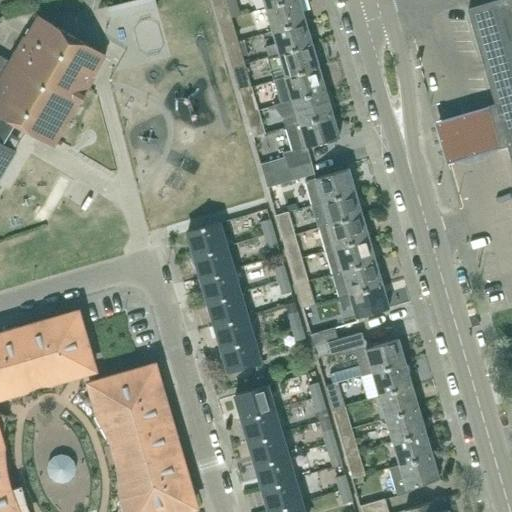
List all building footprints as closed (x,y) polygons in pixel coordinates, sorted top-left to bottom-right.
[(111,20),(157,7),(155,0),(138,0),(108,8),(111,20)] [(211,0),(218,22),(231,19),(225,0),(211,0)] [(262,0),(265,9),(294,0),(262,0)] [(272,31),(305,22),(298,0),(294,0),(265,9),(272,31)] [(511,0),(502,0),(468,10),(496,105),(489,107),(501,147),(508,145),(511,159),(511,0)] [(9,62),(0,77),(0,178),(16,152),(14,151),(20,140),(9,134),(10,132),(12,129),(15,124),(54,147),(105,57),(80,42),(72,37),(38,17),(25,38),(24,37),(9,62)] [(231,19),(218,22),(223,37),(235,34),(231,19)] [(278,55),(312,45),(305,22),(272,31),(275,44),(264,47),(268,58),(278,55)] [(229,60),(242,57),(237,42),(225,45),(229,60)] [(285,78),(318,68),(312,45),(278,55),(285,78)] [(0,77),(9,62),(0,57),(0,77)] [(236,83),(249,79),(244,65),(232,68),(236,83)] [(292,101),(325,91),(318,68),(285,78),(273,81),(280,102),(291,99),(292,101)] [(243,106),(255,102),(251,88),(238,91),(243,106)] [(289,126),(332,114),(325,91),(292,101),(272,107),(282,117),(285,127),(289,126)] [(488,107),(436,123),(448,163),(500,148),(488,107)] [(250,130),(262,126),(258,111),(245,114),(250,130)] [(306,147),(339,138),(332,114),(289,126),(296,149),(282,153),(283,158),(260,165),(264,176),(311,163),(306,147)] [(311,163),(264,176),(267,188),(295,180),(314,174),(313,169),(311,163)] [(315,178),(305,181),(312,206),(322,203),(336,199),(344,196),(355,193),(348,169),(316,179),(315,178)] [(322,203),(312,206),(319,229),(329,226),(362,216),(355,193),(344,196),(336,199),(322,203)] [(287,213),(275,216),(279,231),(291,227),(287,213)] [(329,226),(319,229),(325,252),(335,249),(369,239),(362,216),(329,226)] [(264,236),(274,233),(270,220),(260,222),(264,236)] [(194,256),(225,247),(218,223),(187,232),(194,256)] [(274,233),(264,236),(271,258),(281,255),(274,233)] [(294,236),(282,240),(286,253),(298,250),(294,236)] [(335,249),(325,252),(332,275),(342,272),(375,262),(369,239),(335,249)] [(201,279),(232,270),(225,247),(194,256),(201,279)] [(301,259),(289,263),(292,277),(305,273),(301,259)] [(342,272),(332,275),(339,298),(382,285),(375,262),(342,272)] [(277,281),(287,278),(284,266),(274,269),(277,281)] [(208,303),(239,293),(232,270),(201,279),(208,303)] [(287,278),(277,281),(263,286),(265,293),(280,289),(281,295),(292,292),(287,278)] [(307,282),(295,286),(299,300),(312,296),(307,282)] [(382,285),(339,298),(342,308),(352,304),(356,318),(389,309),(382,285)] [(215,325),(246,316),(239,293),(208,303),(215,325)] [(291,328),(301,325),(297,312),(287,315),(291,328)] [(0,395),(11,392),(9,388),(62,373),(63,377),(79,372),(83,386),(84,386),(90,385),(97,382),(97,380),(96,380),(93,369),(79,320),(66,324),(63,316),(0,334),(0,395)] [(221,349),(253,340),(246,316),(215,325),(221,349)] [(301,325),(291,328),(295,341),(305,338),(301,325)] [(313,348),(338,341),(334,328),(310,335),(313,348)] [(228,372),(260,363),(253,340),(221,349),(228,372)] [(371,373),(405,363),(398,340),(365,350),(371,373)] [(338,341),(313,348),(316,359),(341,351),(338,341)] [(378,397),(412,387),(405,363),(371,373),(378,397)] [(97,382),(90,385),(99,415),(108,412),(115,437),(109,439),(118,469),(124,467),(132,492),(122,495),(127,511),(175,511),(186,509),(183,495),(190,493),(157,380),(149,382),(145,368),(97,382)] [(312,399),(321,396),(314,372),(305,375),(312,399)] [(329,401),(342,398),(337,383),(325,387),(329,401)] [(242,420),(273,410),(266,386),(235,395),(242,420)] [(385,419),(418,409),(412,387),(378,397),(385,419)] [(318,422),(328,419),(321,396),(312,399),(318,422)] [(336,424),(349,421),(344,406),(332,410),(336,424)] [(392,442),(425,433),(418,409),(385,419),(392,442)] [(249,442),(280,433),(273,410),(242,420),(249,442)] [(325,445),(335,442),(328,419),(318,422),(325,445)] [(343,447),(355,443),(351,429),(338,432),(343,447)] [(256,465),(287,456),(280,433),(249,442),(256,465)] [(398,465),(432,455),(425,433),(392,442),(398,465)] [(335,442),(325,445),(329,458),(339,455),(335,442)] [(80,447),(55,448),(56,474),(81,473),(80,447)] [(349,470),(362,467),(358,452),(345,455),(349,470)] [(407,488),(439,479),(432,455),(398,465),(387,469),(395,497),(408,493),(407,488)] [(262,489),(294,479),(287,456),(256,465),(262,489)] [(0,511),(10,511),(9,507),(7,501),(14,498),(5,469),(0,470),(0,511)] [(339,491),(348,488),(345,475),(335,478),(339,491)] [(269,511),(300,502),(294,479),(262,489),(269,511)] [(348,488),(339,491),(343,504),(352,501),(348,488)] [(361,511),(385,511),(387,511),(383,499),(360,506),(361,511)] [(269,511),(303,511),(300,502),(269,511)] [(448,511),(442,511),(436,511),(434,502),(404,511),(448,511)]
